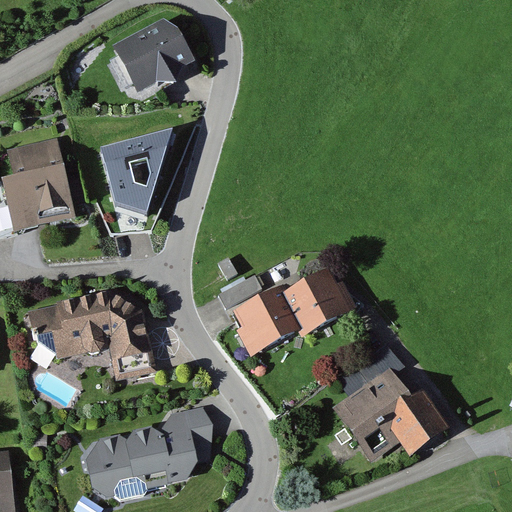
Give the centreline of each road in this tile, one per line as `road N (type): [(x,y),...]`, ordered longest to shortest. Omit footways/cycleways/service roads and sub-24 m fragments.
road 1 (residential): [(249,511),(263,484),(255,417),(185,320),(172,274),(229,55),(224,29),(191,0)]
road 2 (residential): [(136,0),(0,73)]
